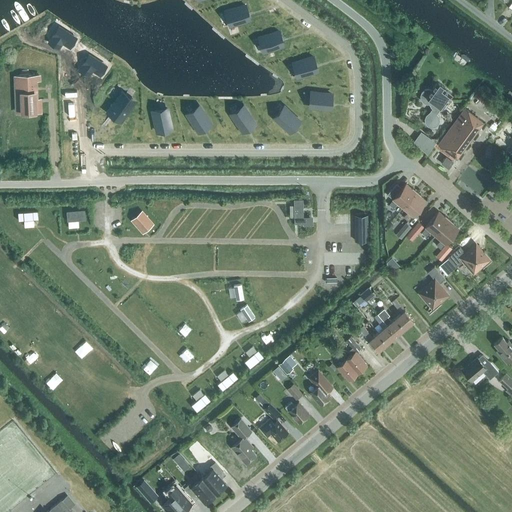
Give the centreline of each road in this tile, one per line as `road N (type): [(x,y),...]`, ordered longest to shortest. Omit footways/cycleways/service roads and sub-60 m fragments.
road 1 (unclassified): [(405,163),(372,182),(0,185)]
road 2 (tertiary): [(230,511),(511,276)]
road 3 (unclassified): [(405,163),(389,145),(380,43),(332,0)]
road 4 (unclassified): [(511,253),(405,163)]
